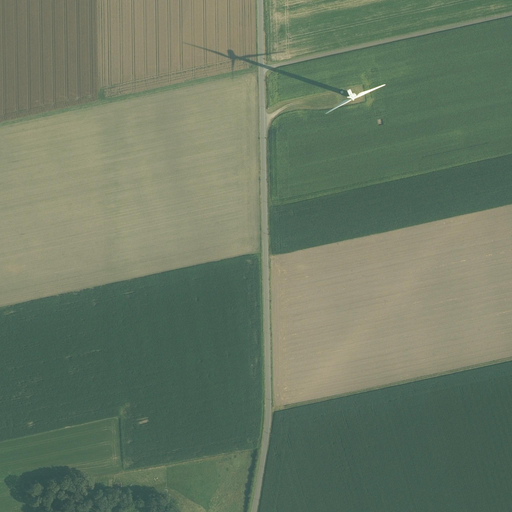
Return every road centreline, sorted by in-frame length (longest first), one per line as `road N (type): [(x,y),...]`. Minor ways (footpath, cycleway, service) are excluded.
road 1 (tertiary): [(254,511),(267,405),(261,68)]
road 2 (track): [(0,124),(261,68)]
road 3 (unclassified): [(261,68),(511,12)]
